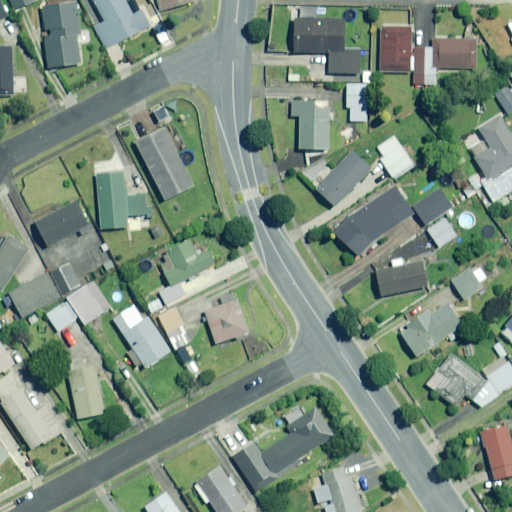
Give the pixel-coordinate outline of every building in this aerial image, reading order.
[(0,0),(0,20),(9,15),(0,0)] [(37,1),(36,0),(11,0),(15,9),(37,1)] [(81,34),(75,0),(69,0),(43,4),(47,30),(44,30),(49,68),(81,63),(77,35),(81,34)] [(131,10),(125,0),(95,0),(106,22),(96,27),(107,49),(152,26),(141,5),(131,10)] [(158,0),(161,11),(196,1),(195,0),(158,0)] [(435,39),(436,4),(415,4),(414,27),(412,27),(384,26),(382,72),(410,73),(413,73),(412,84),(436,85),(436,68),(476,69),(477,40),(437,39),(435,39)] [(291,48),(295,48),(295,52),(330,53),(330,73),(361,74),(362,50),(345,50),(346,20),(316,19),(316,14),(292,13),(291,48)] [(13,47),(0,46),(0,96),(14,97),(13,47)] [(368,121),(369,84),(349,84),(348,108),(352,108),(351,121),(368,121)] [(511,112),(511,91),(508,85),(495,93),(509,115),(511,112)] [(331,102),(292,100),(292,116),(301,116),(300,149),(329,150),(331,102)] [(468,177),(472,183),(463,188),(469,198),(478,193),(475,189),(483,184),(494,203),(511,191),(511,168),(511,167),(511,130),(502,113),(478,127),(480,130),(463,140),(480,170),(468,177)] [(194,186),(165,129),(137,143),(166,201),(194,186)] [(415,166),(396,136),(379,147),(385,157),(382,159),(395,180),(415,166)] [(372,169),(353,151),(317,190),(336,208),(372,169)] [(128,227),(127,216),(147,214),(147,219),(153,219),(151,194),(126,196),(124,172),(97,175),(102,229),(128,227)] [(333,235),(359,258),(372,244),(415,213),(396,186),(350,218),(333,235)] [(455,213),(452,208),(454,207),(442,188),(414,207),(426,225),(446,212),(449,218),(455,213)] [(93,233),(90,226),(77,202),(36,223),(49,247),(79,232),(83,238),(93,233)] [(458,235),(446,218),(429,230),(440,248),(458,235)] [(161,224),(150,229),(156,243),(167,238),(161,224)] [(29,250),(8,237),(0,249),(0,290),(2,292),(29,250)] [(181,283),(187,280),(189,283),(196,279),(194,276),(217,264),(209,250),(200,254),(192,240),(169,252),(173,260),(162,266),(172,286),(161,292),(167,304),(187,294),(181,283)] [(392,259),(394,268),(377,272),(382,296),(428,287),(423,262),(405,266),(403,256),(392,259)] [(112,258),(101,264),(106,272),(117,267),(112,258)] [(70,262),(49,272),(61,296),(82,286),(70,262)] [(488,278),(481,268),(473,273),(471,269),(452,281),(465,300),(483,289),(480,283),(488,278)] [(61,298),(48,273),(10,293),(23,318),(61,298)] [(94,281),(68,298),(47,312),(61,333),(82,319),(86,325),(112,308),(94,281)] [(164,307),(159,298),(148,304),(152,313),(164,307)] [(217,344),(234,338),(235,341),(242,339),(241,336),(250,333),(238,300),(206,312),(217,344)] [(418,357),(447,337),(451,342),(458,338),(454,332),(464,325),(448,303),(434,313),(431,309),(400,330),(418,357)] [(144,319),(135,306),(114,320),(134,349),(128,353),(138,367),(143,364),(146,369),(172,351),(148,317),(144,319)] [(183,362),(192,357),(186,347),(195,342),(177,307),(159,316),(183,362)] [(20,321),(13,308),(0,315),(7,328),(20,321)] [(511,321),(502,332),(511,341),(511,340),(511,321)] [(0,373),(16,364),(1,341),(0,342),(0,373)] [(480,375),(503,393),(511,386),(511,364),(507,358),(510,356),(500,342),(493,347),(502,359),(480,375)] [(503,393),(480,375),(452,351),(425,383),(457,409),(467,397),(481,409),(503,393)] [(106,413),(95,366),(69,371),(80,419),(106,413)] [(29,394),(15,372),(0,381),(0,399),(33,453),(64,434),(36,389),(29,394)] [(336,435),(318,407),(290,425),(295,432),(264,453),(256,442),(234,457),(258,493),(302,464),(299,460),(336,435)] [(511,475),(511,443),(507,426),(483,433),(496,480),(511,475)] [(0,465),(12,455),(0,441),(0,465)] [(353,466),(344,469),(343,466),(323,473),(327,485),(315,489),(321,507),(325,506),(327,511),(361,511),(363,511),(352,477),(347,479),(346,475),(355,472),(353,466)] [(241,511),(248,507),(220,467),(195,485),(208,504),(210,502),(217,511),(241,511)] [(179,511),(168,492),(146,506),(149,511),(179,511)]
